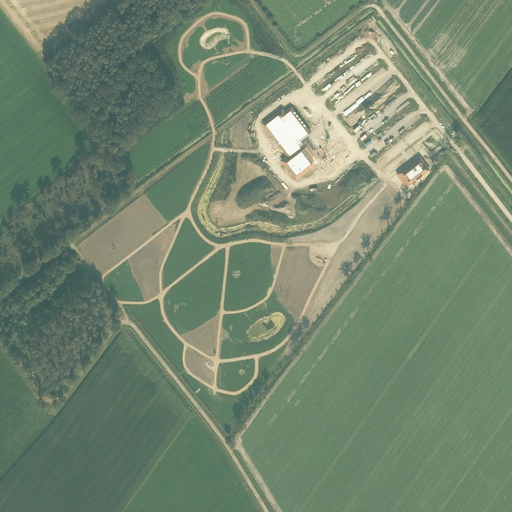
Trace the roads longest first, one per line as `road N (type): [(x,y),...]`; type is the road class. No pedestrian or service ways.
road 1 (track): [(0,339),(60,403),(119,325),(132,323),(225,443),(266,511)]
road 2 (track): [(250,0),(302,55),(366,7),(378,9),(511,182)]
